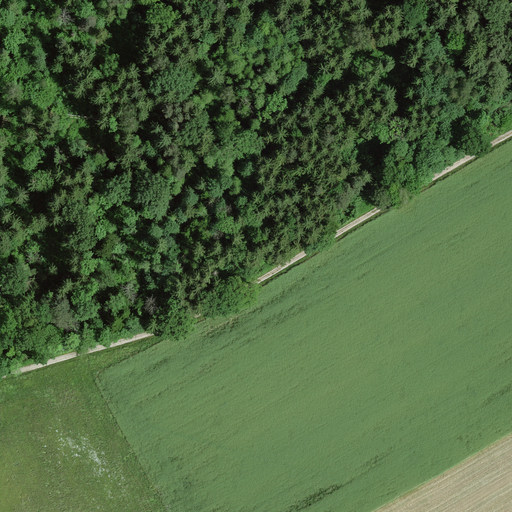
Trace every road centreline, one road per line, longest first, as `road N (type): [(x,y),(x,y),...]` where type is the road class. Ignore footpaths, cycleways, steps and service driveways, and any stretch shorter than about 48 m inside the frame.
road 1 (track): [(0,375),(149,334),(204,310),(511,133)]
road 2 (track): [(367,215),(374,154),(394,107),(401,0)]
